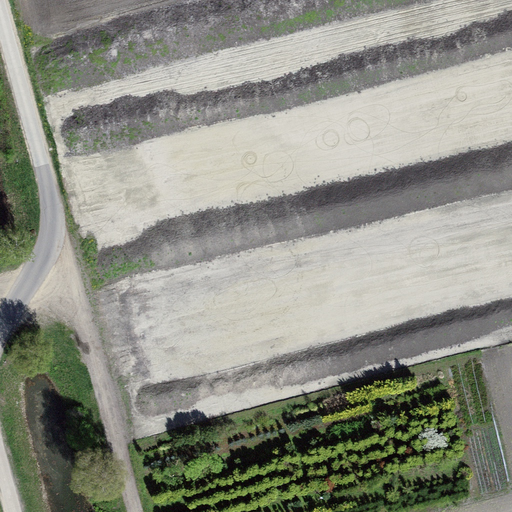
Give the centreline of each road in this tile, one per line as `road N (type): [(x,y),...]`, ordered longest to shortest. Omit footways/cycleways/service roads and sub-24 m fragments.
road 1 (track): [(143,511),(86,323),(68,287),(39,257)]
road 2 (track): [(39,257),(58,207),(1,0)]
